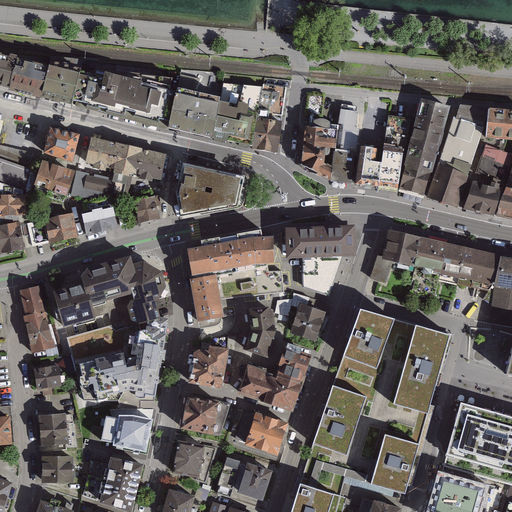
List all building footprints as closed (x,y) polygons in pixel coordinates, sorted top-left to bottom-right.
[(0,88),(9,90),(16,60),(0,56),(0,88)] [(42,98),(72,105),(80,72),(83,60),(52,57),(50,70),(42,98)] [(9,90),(42,98),(50,70),(16,60),(9,90)] [(72,105),(118,117),(129,75),(96,71),(95,75),(80,72),(72,105)] [(168,129),(213,139),(223,84),(225,75),(181,71),(176,93),(168,129)] [(118,117),(168,129),(176,93),(170,91),(172,79),(129,75),(118,117)] [(256,119),(262,87),(223,84),(213,139),(233,143),(232,145),(252,149),(256,119)] [(252,149),(264,150),(269,119),(274,87),(264,85),(262,87),(256,119),(252,149)] [(274,87),(269,119),(281,121),(286,88),(274,87)] [(312,93),(309,95),(307,114),(322,116),(323,95),(312,93)] [(400,189),(423,197),(448,107),(423,101),(400,189)] [(341,105),(338,126),(354,128),(357,108),(341,105)] [(428,198),(455,208),(489,110),(458,107),(428,198)] [(486,138),(511,140),(511,112),(491,111),(488,125),(486,138)] [(378,187),(397,190),(402,152),(406,143),(410,121),(390,117),(384,150),(378,187)] [(264,150),(277,153),(281,121),(269,119),(264,150)] [(301,166),(330,180),(338,126),(328,125),(326,123),(324,122),(320,122),(317,122),(316,123),(306,122),(301,166)] [(330,180),(350,183),(358,129),(354,128),(338,126),(330,180)] [(86,139),(48,131),(43,154),(80,165),(86,139)] [(121,147),(91,140),(87,157),(92,158),(91,163),(111,167),(112,164),(117,165),(121,147)] [(155,154),(121,147),(117,165),(125,167),(122,181),(141,186),(144,171),(150,172),(155,154)] [(476,173),(504,182),(511,161),(511,155),(486,147),(476,173)] [(356,184),(378,187),(384,150),(376,149),(376,152),(361,150),(356,184)] [(179,160),(155,154),(150,172),(156,173),(154,179),(165,181),(166,177),(175,178),(179,160)] [(70,197),(78,171),(46,163),(40,187),(70,197)] [(0,164),(0,183),(30,189),(34,171),(0,164)] [(242,177),(181,164),(175,194),(180,216),(236,206),(242,177)] [(511,169),(497,216),(511,219),(511,169)] [(137,197),(141,186),(122,181),(82,172),(75,200),(122,199),(124,194),(137,197)] [(463,210),(493,216),(504,182),(494,180),(491,187),(472,184),(463,210)] [(0,183),(0,229),(25,224),(23,217),(34,216),(30,189),(0,183)] [(139,226),(159,220),(154,199),(134,204),(139,226)] [(83,213),(88,236),(124,229),(119,205),(83,213)] [(84,237),(78,214),(50,222),(52,229),(41,232),(45,247),(84,237)] [(0,241),(4,257),(31,250),(25,224),(0,229),(0,241)] [(352,229),(288,231),(288,256),(303,256),(304,287),(328,295),(343,255),(353,254),(352,229)] [(263,239),(261,231),(201,241),(202,249),(188,251),(195,302),(233,298),(233,279),(233,272),(267,265),(274,264),(273,240),(263,239)] [(415,266),(421,239),(390,233),(385,254),(380,252),(370,278),(385,284),(392,260),(415,266)] [(439,280),(447,246),(421,239),(415,266),(412,280),(414,281),(411,294),(434,299),(439,280)] [(458,283),(466,250),(447,246),(439,280),(457,284),(458,283)] [(458,283),(491,291),(494,283),(500,258),(466,250),(458,283)] [(511,259),(500,258),(494,283),(491,291),(483,299),(494,306),(493,324),(511,327),(511,259)] [(138,291),(132,267),(129,259),(87,271),(83,278),(83,285),(55,293),(63,326),(95,318),(91,304),(138,291)] [(144,264),(132,267),(138,291),(91,304),(95,318),(108,314),(111,325),(115,330),(160,318),(154,300),(159,299),(165,288),(160,273),(144,264)] [(44,285),(21,291),(28,317),(51,311),(44,285)] [(234,315),(233,298),(195,302),(198,322),(234,315)] [(292,299),(277,302),(275,313),(289,316),(292,299)] [(301,306),(292,332),(314,340),(323,314),(301,306)] [(394,317),(360,309),(341,364),(333,387),(313,444),(299,483),(288,511),(336,511),(347,478),(370,484),(407,494),(424,440),(431,411),(454,334),(419,322),(394,317)] [(267,310),(249,312),(252,330),(245,348),(267,355),(274,333),(271,312),(267,310)] [(28,317),(25,317),(32,355),(60,349),(51,311),(28,317)] [(168,320),(160,318),(115,330),(111,325),(66,338),(84,401),(118,401),(120,408),(139,408),(140,402),(154,401),(168,320)] [(190,381),(221,388),(228,350),(211,348),(210,353),(200,351),(195,354),(190,381)] [(309,356),(285,349),(277,375),(300,384),(309,356)] [(61,365),(34,370),(38,393),(44,392),(45,397),(57,395),(56,389),(75,385),(73,373),(63,375),(61,365)] [(292,406),(300,384),(277,375),(249,366),(240,393),(288,408),(292,406)] [(230,404),(188,395),(182,428),(220,435),(230,404)] [(511,413),(463,399),(443,467),(479,477),(503,485),(511,486),(511,413)] [(277,455),(287,424),(246,411),(236,442),(277,455)] [(78,414),(40,418),(43,447),(54,446),(55,453),(83,451),(78,414)] [(131,417),(123,416),(122,432),(121,432),(121,419),(111,417),(108,447),(119,449),(121,439),(122,440),(120,450),(147,457),(154,421),(131,417)] [(8,418),(0,418),(0,444),(10,443),(8,418)] [(216,449),(179,442),(173,472),(197,477),(197,480),(205,482),(216,449)] [(80,457),(44,458),(44,483),(81,483),(80,457)] [(230,498),(241,462),(227,457),(216,493),(230,498)] [(142,465),(112,459),(107,482),(136,488),(142,465)] [(106,464),(90,461),(89,476),(102,479),(106,464)] [(262,499),(271,471),(248,464),(239,491),(262,499)] [(102,479),(89,476),(84,496),(96,500),(102,479)] [(442,476),(431,511),(481,511),(488,489),(442,476)] [(2,511),(12,484),(0,479),(0,511),(2,511)] [(136,488),(107,482),(102,501),(131,511),(136,488)] [(192,511),(197,498),(168,489),(161,511),(192,511)] [(64,508),(42,501),(38,511),(73,511),(77,501),(67,498),(64,508)] [(400,511),(401,509),(362,498),(357,511),(400,511)] [(224,511),(226,507),(214,503),(210,511),(224,511)]
